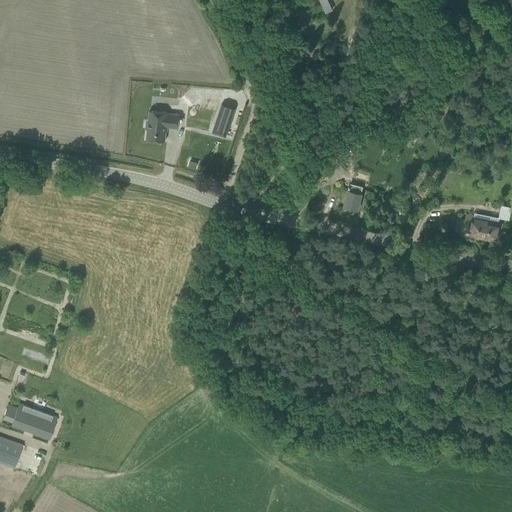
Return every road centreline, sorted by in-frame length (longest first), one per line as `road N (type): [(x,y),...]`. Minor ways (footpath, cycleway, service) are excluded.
road 1 (track): [(210,0),(252,91),(223,206),(243,235),(511,392)]
road 2 (tertiary): [(511,263),(259,216),(119,175),(0,160)]
